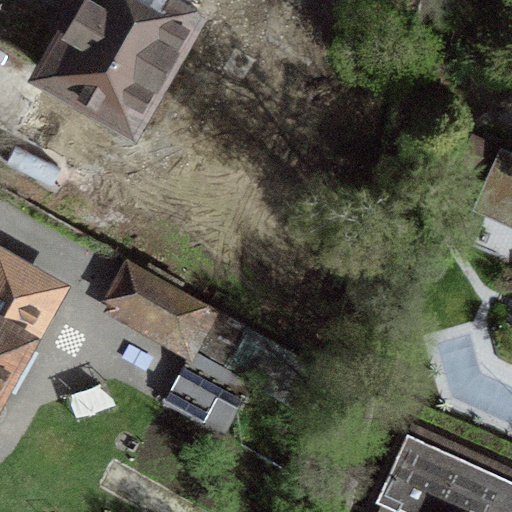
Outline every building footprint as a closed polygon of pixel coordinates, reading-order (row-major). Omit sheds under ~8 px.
[(198,8),(184,0),(85,0),(43,73),(131,124),(198,8)] [(511,152),(500,147),(473,209),(511,226),(511,152)] [(0,397),(5,388),(0,384),(0,377),(20,343),(22,345),(55,288),(0,257),(0,397)] [(208,304),(136,262),(113,301),(185,343),(208,304)] [(511,511),(511,479),(408,432),(377,500),(401,511),(400,511),(511,511)]
